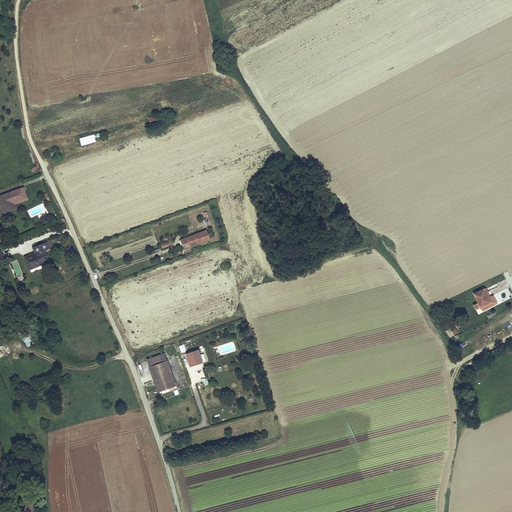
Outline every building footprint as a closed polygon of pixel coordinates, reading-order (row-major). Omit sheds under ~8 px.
[(101,133),(80,138),(82,145),(96,141),(95,138),(102,136),(101,133)] [(25,198),(22,188),(6,194),(0,196),(5,210),(14,207),(12,202),(25,198)] [(5,210),(0,196),(0,204),(3,213),(16,209),(15,204),(27,199),(24,188),(22,188),(25,198),(12,202),(14,207),(5,210)] [(42,211),(40,206),(29,212),(31,216),(42,211)] [(183,244),(185,244),(186,249),(210,240),(206,230),(182,240),(183,244)] [(30,269),(49,261),(44,250),(54,246),(51,239),(49,240),(50,241),(36,247),(38,252),(25,257),(30,269)] [(484,289),(474,294),(480,307),(490,302),(484,289)] [(198,350),(185,354),(189,367),(202,362),(198,350)] [(165,355),(147,361),(149,367),(167,361),(165,355)] [(149,367),(158,391),(176,385),(167,361),(149,367)] [(196,380),(203,378),(204,384),(207,383),(205,371),(194,373),(196,380)]
